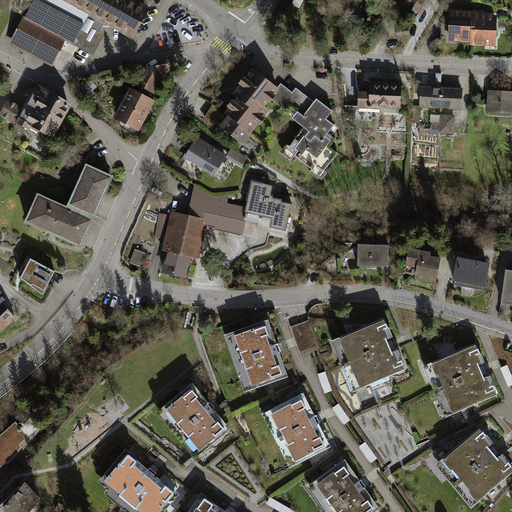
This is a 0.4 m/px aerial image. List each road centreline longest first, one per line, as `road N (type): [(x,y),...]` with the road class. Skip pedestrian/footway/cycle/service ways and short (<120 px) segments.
road 1 (residential): [(95,270),(202,296),(387,294),(511,330)]
road 2 (residential): [(239,28),(270,48),(299,53),(511,66)]
road 3 (residential): [(56,82),(137,57),(214,52)]
road 4 (residential): [(0,378),(50,334),(95,270)]
road 5 (residential): [(143,164),(179,93),(214,52)]
